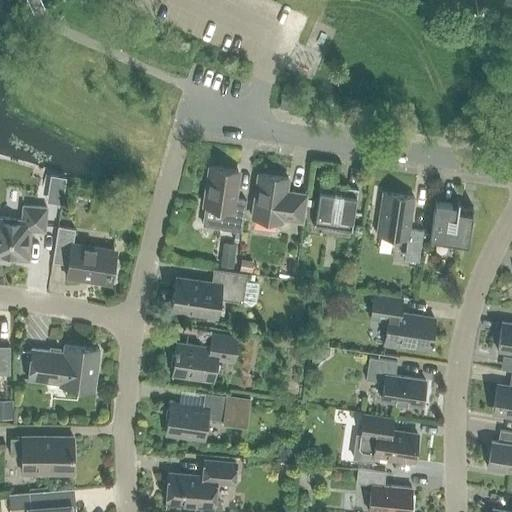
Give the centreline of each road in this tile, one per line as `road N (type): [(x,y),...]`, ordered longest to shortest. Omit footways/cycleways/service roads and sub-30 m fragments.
road 1 (residential): [(511,168),(185,118)]
road 2 (residential): [(456,511),(458,369),(486,268),(511,218)]
road 3 (residential): [(135,324),(185,118)]
road 4 (residential): [(128,511),(135,324)]
road 5 (residential): [(135,324),(0,298)]
